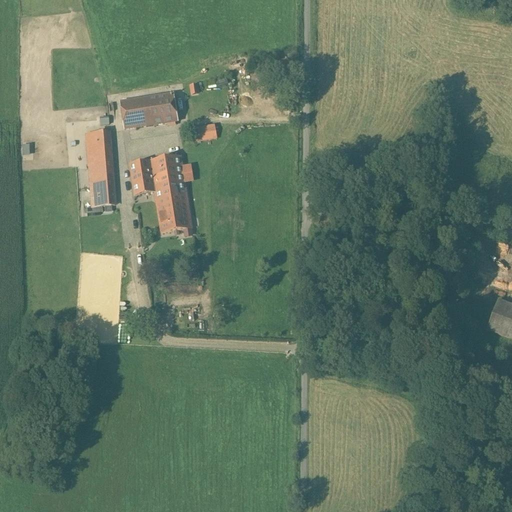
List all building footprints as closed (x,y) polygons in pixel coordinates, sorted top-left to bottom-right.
[(174,95),(120,104),(125,130),(178,122),(174,95)] [(219,125),(199,128),(201,142),(221,139),(219,125)] [(109,134),(86,136),(87,151),(94,150),(97,194),(113,193),(109,134)] [(24,145),(25,156),(33,156),(32,145),(24,145)] [(130,166),(134,196),(155,193),(185,189),(181,159),(130,166)] [(185,189),(155,193),(161,235),(191,230),(185,189)] [(511,307),(499,303),(488,332),(511,340),(511,307)]
